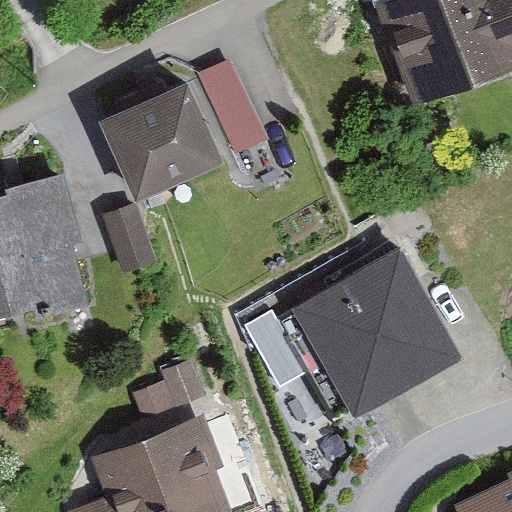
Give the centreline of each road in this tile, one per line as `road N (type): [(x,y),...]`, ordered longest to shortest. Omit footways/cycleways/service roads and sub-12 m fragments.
road 1 (residential): [(0,126),(271,0)]
road 2 (residential): [(377,511),(429,452),(511,418)]
